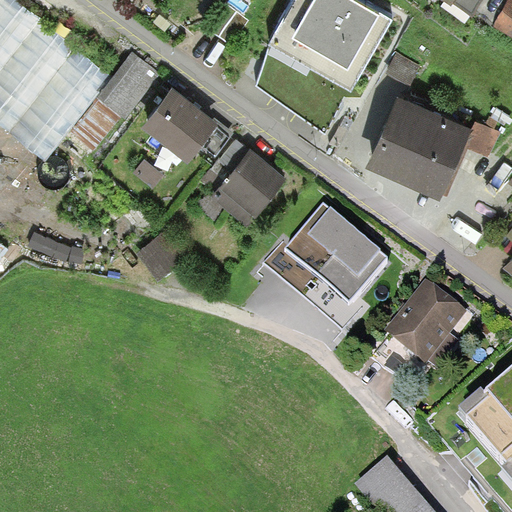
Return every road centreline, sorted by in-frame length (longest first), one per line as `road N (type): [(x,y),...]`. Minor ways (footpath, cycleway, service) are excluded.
road 1 (residential): [(511,296),(104,0)]
road 2 (residential): [(234,314),(320,351),(346,372),(464,511)]
